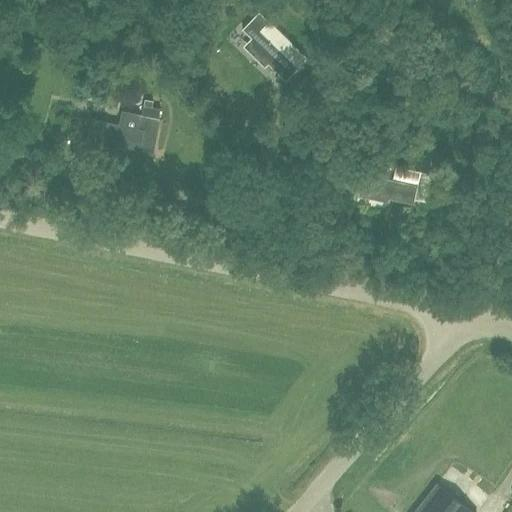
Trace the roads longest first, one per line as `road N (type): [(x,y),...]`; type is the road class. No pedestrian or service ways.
road 1 (unclassified): [(468,320),(0,218)]
road 2 (unclassified): [(299,511),(468,320)]
road 3 (track): [(360,0),(425,66),(511,105)]
